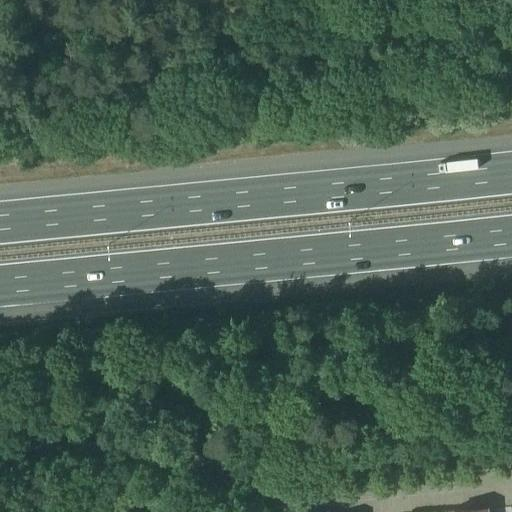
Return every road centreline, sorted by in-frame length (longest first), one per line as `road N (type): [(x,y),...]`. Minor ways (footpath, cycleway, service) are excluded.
road 1 (motorway): [(0,287),(511,236)]
road 2 (motorway): [(511,174),(0,221)]
road 3 (secondary): [(275,474),(222,478),(40,453),(0,455)]
road 4 (secondary): [(511,449),(275,474)]
road 5 (residential): [(280,507),(511,483)]
